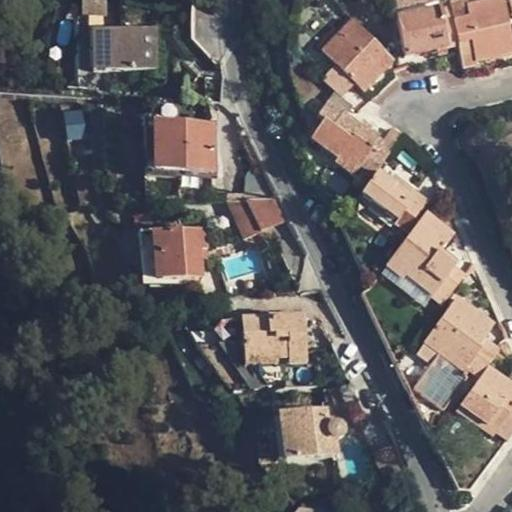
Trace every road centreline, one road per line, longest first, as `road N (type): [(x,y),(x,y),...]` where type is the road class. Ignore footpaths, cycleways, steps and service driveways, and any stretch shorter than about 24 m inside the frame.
road 1 (residential): [(441,511),(242,97),(229,50),(229,0)]
road 2 (residential): [(511,311),(424,122),(437,100),(511,81)]
